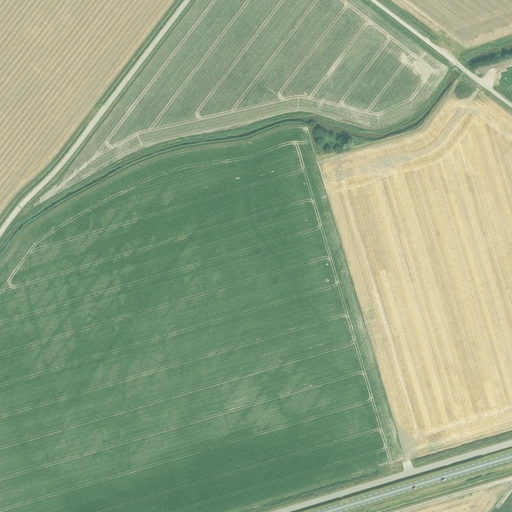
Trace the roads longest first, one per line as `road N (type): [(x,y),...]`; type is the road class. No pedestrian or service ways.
road 1 (unclassified): [(0,232),(187,0)]
road 2 (unclassified): [(280,511),(511,443)]
road 3 (primary): [(327,511),(511,457)]
road 4 (unclassified): [(511,106),(372,0)]
